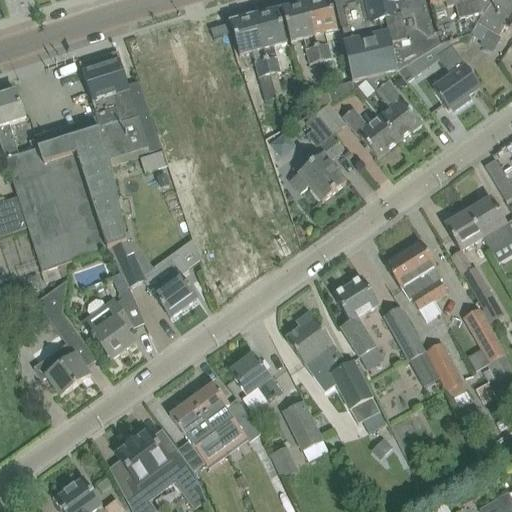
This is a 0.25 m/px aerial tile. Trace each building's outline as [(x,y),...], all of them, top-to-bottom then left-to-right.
[(329,0),(305,6),(320,65),(330,62),(324,37),(338,33),(329,0)] [(352,84),(367,81),(382,78),(397,75),(441,48),(438,36),(434,37),(424,0),(334,0),(338,18),(341,34),(352,84)] [(456,0),(428,0),(438,36),(441,48),(461,41),(456,23),(458,23),(454,11),(459,9),(456,0)] [(456,0),(459,9),(454,11),(458,23),(456,23),(461,41),(471,38),(478,26),(492,0),(456,0)] [(504,29),(511,33),(511,0),(492,0),(478,26),(487,32),(498,38),(498,39),(504,29)] [(320,65),(305,6),(282,12),(291,45),(302,42),(309,68),(320,65)] [(278,13),(254,19),(270,78),(276,76),(280,75),(273,50),(287,46),(283,33),(278,13)] [(259,81),(270,78),(254,19),(231,25),(240,59),(252,55),(259,81)] [(228,27),(211,32),(213,40),(231,35),(228,27)] [(145,84),(200,68),(190,32),(135,48),(145,84)] [(487,32),(479,46),(490,52),(498,38),(487,32)] [(451,78),(433,91),(448,112),(451,110),(454,114),(471,103),(468,98),(481,89),(452,49),(437,60),(439,62),(451,78)] [(154,129),(155,129),(140,84),(127,88),(124,78),(118,59),(100,64),(101,69),(83,75),(97,118),(96,118),(100,132),(110,163),(112,169),(139,161),(140,162),(163,154),(154,129)] [(422,59),(400,73),(407,84),(429,69),(422,59)] [(276,76),(270,78),(274,96),(281,95),(276,76)] [(270,78),(259,81),(258,81),(260,87),(264,102),(275,99),(274,96),(270,78)] [(391,111),(380,121),(398,144),(421,127),(387,84),(382,78),(367,81),(374,91),(391,111)] [(326,91),(330,106),(354,93),(352,84),(326,91)] [(314,94),(318,112),(330,106),(326,91),(314,94)] [(0,99),(0,145),(3,156),(17,151),(9,127),(25,122),(16,95),(0,99)] [(328,108),(316,117),(333,138),(345,129),(328,108)] [(377,161),(398,144),(380,121),(366,131),(352,113),(344,119),(377,161)] [(344,151),(333,138),(316,117),(305,126),(312,133),(306,138),(318,153),(308,160),(312,166),(299,176),(300,177),(291,184),(300,196),(309,189),(322,205),(346,186),(328,164),(344,151)] [(69,266),(108,253),(127,246),(111,170),(112,169),(110,163),(100,132),(40,151),(19,157),(17,151),(3,156),(17,199),(28,231),(38,262),(42,274),(66,266),(69,266)] [(285,135),(270,147),(281,160),(296,149),(285,135)] [(145,176),(168,168),(163,154),(140,162),(145,176)] [(511,190),(506,180),(496,163),(485,169),(495,187),(504,202),(511,197),(511,190)] [(0,239),(28,231),(17,199),(0,204),(0,239)] [(492,201),(469,215),(466,209),(465,210),(484,241),(491,254),(511,242),(505,231),(504,229),(507,227),(492,201)] [(451,218),(454,223),(445,229),(460,255),(484,241),(465,210),(451,218)] [(433,304),(447,296),(439,284),(442,282),(436,271),(437,270),(421,244),(402,255),(433,304)] [(440,315),(433,304),(402,255),(385,266),(401,293),(403,292),(410,303),(413,301),(427,324),(440,315)] [(179,260),(144,284),(153,298),(158,305),(170,321),(197,302),(181,280),(190,274),(189,273),(179,260)] [(66,266),(42,274),(46,285),(66,279),(69,266),(66,266)] [(489,319),(501,312),(476,271),(464,278),(489,319)] [(123,277),(113,281),(119,295),(129,290),(123,277)] [(360,361),(376,350),(358,321),(379,307),(362,281),(333,299),(350,325),(340,330),(360,361)] [(33,371),(34,371),(43,385),(44,384),(43,383),(47,380),(61,399),(90,378),(85,371),(96,364),(102,372),(103,372),(61,313),(66,285),(37,307),(66,347),(33,371)] [(88,313),(92,319),(85,325),(93,337),(91,338),(94,342),(96,341),(111,363),(134,347),(125,334),(131,329),(133,332),(145,326),(129,291),(119,296),(122,302),(116,306),(114,304),(107,309),(102,303),(96,302),(89,307),(88,313)] [(409,365),(417,360),(425,356),(400,310),(384,320),(409,365)] [(464,321),(491,366),(506,357),(480,312),(464,321)] [(335,374),(333,371),(338,367),(337,365),(343,361),(310,316),(297,325),(301,331),(286,342),(304,368),(313,379),(325,396),(337,387),(358,427),(361,426),(380,416),(353,364),(335,374)] [(442,346),(426,355),(432,368),(439,381),(446,394),(460,386),(462,385),(442,346)] [(426,355),(425,356),(417,360),(409,365),(424,390),(439,381),(432,368),(426,355)] [(283,398),(265,373),(253,357),(230,374),(248,399),(258,391),(270,407),(283,398)] [(491,366),(488,368),(490,372),(496,381),(498,385),(511,377),(511,368),(506,357),(491,366)] [(488,385),(476,393),(484,407),(496,399),(488,385)] [(191,403),(207,425),(219,441),(218,441),(225,451),(228,458),(246,444),(248,447),(260,437),(245,415),(235,399),(227,405),(213,386),(191,403)] [(191,403),(169,418),(181,435),(189,445),(177,453),(193,475),(205,466),(199,456),(218,442),(218,441),(219,441),(207,425),(191,403)] [(303,405),(284,415),(304,454),(324,444),(303,405)] [(116,458),(120,464),(132,480),(126,485),(136,503),(144,497),(149,503),(175,485),(195,511),(206,503),(193,475),(177,453),(175,450),(174,449),(165,456),(153,440),(148,434),(138,442),(137,441),(126,449),(127,450),(116,458)] [(384,441),(377,449),(385,457),(393,449),(384,441)] [(287,450),(270,458),(281,482),(298,474),(287,450)] [(242,476),(235,479),(242,491),(248,487),(242,476)] [(95,511),(102,508),(83,482),(54,503),(61,511),(95,511)] [(100,485),(96,487),(102,495),(105,492),(100,485)] [(496,502),(497,502),(502,511),(511,511),(511,504),(507,496),(496,502)] [(123,511),(116,502),(104,511),(123,511)] [(502,511),(497,502),(479,511),(478,511),(502,511)]
